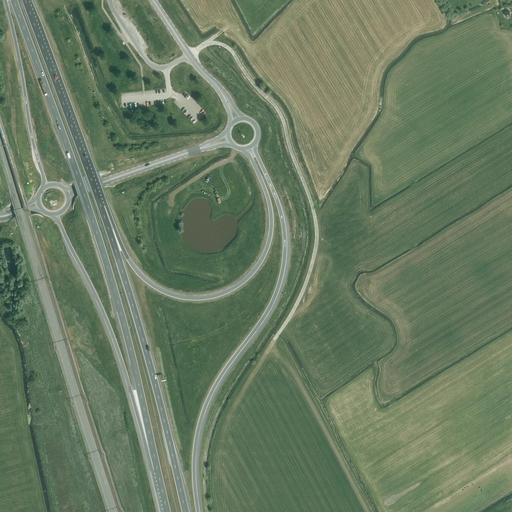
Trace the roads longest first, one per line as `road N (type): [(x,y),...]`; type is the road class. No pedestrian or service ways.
road 1 (motorway): [(197,511),(193,464),(201,417),(270,305),(283,263),(283,224),(254,144)]
road 2 (track): [(189,55),(206,43),(230,50),(280,114),(308,193),(315,252),(274,339)]
road 3 (trunk): [(243,149),(263,184),(271,222),(260,261),(227,291),(188,298),(156,288),(130,262),(99,204)]
road 4 (trunk): [(185,511),(99,204)]
road 5 (trunk): [(13,0),(116,296)]
road 6 (motorway): [(52,215),(105,316),(157,469)]
road 7 (trunk): [(99,204),(25,0)]
road 8 (trunk): [(5,0),(43,187)]
road 9 (motorway): [(116,296),(157,469)]
